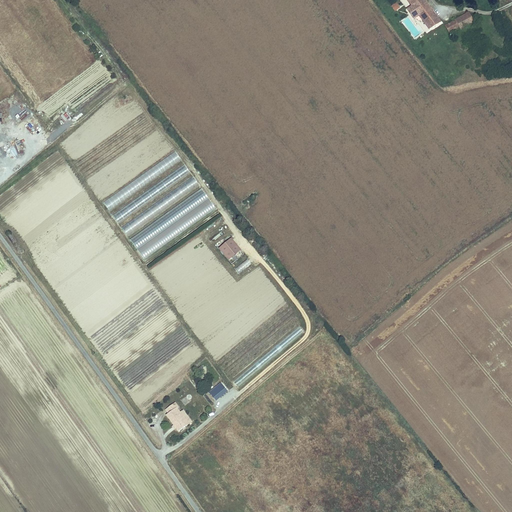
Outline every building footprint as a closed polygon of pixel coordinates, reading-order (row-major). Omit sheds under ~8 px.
[(411,5),(406,8),(412,17),(417,13),(430,29),(439,22),(423,0),(407,0),(410,3),(411,5)] [(395,12),(400,8),(396,2),(390,6),(395,12)] [(474,21),(469,13),(445,26),(450,34),(474,21)] [(456,51),(444,59),(448,66),(461,57),(456,51)] [(107,209),(182,162),(177,153),(102,200),(107,209)] [(111,214),(117,223),(191,174),(185,165),(111,214)] [(121,227),(141,259),(216,211),(203,190),(142,229),(140,226),(145,223),(142,217),(149,212),(151,216),(153,214),(151,212),(156,209),(152,203),(152,204),(152,205),(149,207),(150,209),(139,216),(139,215),(121,227)] [(229,260),(241,250),(231,239),(219,249),(229,260)] [(239,274),(251,264),(246,259),(234,269),(239,274)] [(221,383),(209,393),(216,401),(228,391),(221,383)] [(185,424),(177,413),(174,409),(175,407),(172,403),(163,409),(166,414),(164,415),(175,431),(185,424)] [(180,410),(177,413),(185,424),(188,422),(180,410)]
